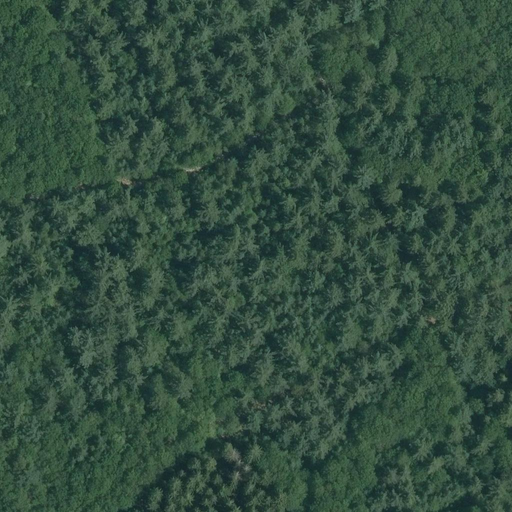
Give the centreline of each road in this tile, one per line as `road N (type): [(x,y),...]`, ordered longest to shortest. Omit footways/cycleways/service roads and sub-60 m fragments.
road 1 (track): [(511,275),(431,325),(174,445),(87,511)]
road 2 (track): [(327,92),(239,147),(167,177),(0,205)]
road 3 (track): [(421,0),(388,45),(327,92)]
